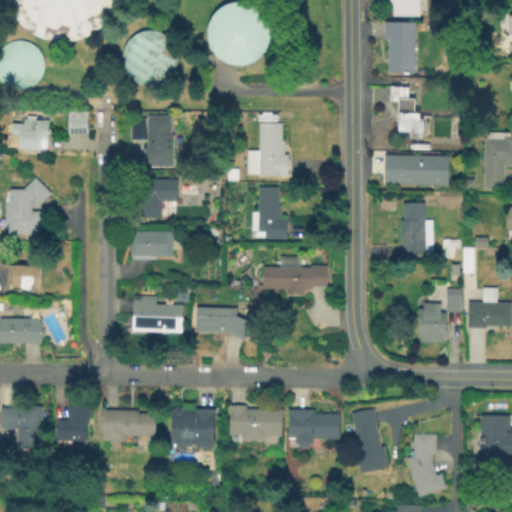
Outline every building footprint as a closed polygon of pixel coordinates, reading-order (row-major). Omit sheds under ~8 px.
[(23,28),(40,37),(58,40),(79,37),(97,27),(110,11),(114,0),(2,0),(10,15),(23,28)] [(227,62),(237,64),(247,62),(256,57),(263,50),(267,41),(269,31),(267,22),(262,13),(255,6),(246,2),(236,0),(226,2),(216,8),(209,17),(206,27),(206,38),(210,48),(217,57),(227,62)] [(416,0),(416,17),(387,17),(387,0),(416,0)] [(412,76),(385,75),(386,40),(381,40),(381,23),(413,23),(412,76)] [(138,83),(148,84),(156,82),(164,78),(170,72),(174,64),(175,55),(173,47),(169,39),(163,33),(155,29),(146,28),(137,30),(128,35),(122,43),(119,52),(120,62),(123,71),(130,78),(138,83)] [(8,86),(17,87),(24,86),(31,83),(37,78),(40,71),(42,64),(41,56),(37,49),(32,44),(25,40),(18,39),(9,40),(2,44),(0,46),(0,79),(1,81),(8,86)] [(394,133),(396,102),(387,101),(387,87),(406,87),(405,101),(411,101),(410,115),(429,116),(427,149),(403,148),(404,134),(394,133)] [(85,135),(65,135),(66,113),(85,113),(85,135)] [(38,151),(16,151),(15,123),(21,123),(21,116),(33,116),(33,122),(45,122),(46,142),(38,142),(38,151)] [(170,169),(140,169),(140,152),(144,152),(144,141),(126,142),(126,120),(167,120),(167,136),(170,136),(170,169)] [(286,179),(257,179),(257,175),(244,175),(244,152),(255,153),(256,125),(280,125),(279,157),(287,157),(286,179)] [(502,191),(481,191),(481,141),(484,141),(484,134),(508,134),(508,138),(511,138),(511,168),(502,169),(502,191)] [(445,186),(380,185),(381,157),(445,158),(445,186)] [(238,168),(239,179),(228,179),(228,168),(238,168)] [(29,204),(29,213),(39,213),(39,238),(6,237),(6,227),(1,227),(1,205),(6,206),(6,190),(20,191),(32,178),(49,194),(35,209),(29,204)] [(158,219),(135,218),(137,179),(175,181),(174,203),(159,202),(158,219)] [(472,181),(472,191),(462,191),(462,181),(472,181)] [(285,240),(249,239),(250,212),(256,213),(257,187),(278,188),(277,222),(285,222),(285,240)] [(398,256),(396,222),(400,222),(400,205),(421,204),(423,254),(398,256)] [(170,258),(127,257),(127,231),(170,231),(170,258)] [(461,239),(460,248),(455,248),(454,258),(454,257),(442,257),(443,238),(461,239)] [(471,248),(471,239),(487,239),(487,248),(471,248)] [(470,274),(460,274),(460,250),(471,250),(470,274)] [(323,286),(309,286),(309,291),(301,291),(301,297),(282,297),(282,290),(260,290),(260,268),(278,268),(278,256),(299,256),(299,268),(324,268),(323,286)] [(457,277),(448,277),(449,266),(457,266),(457,277)] [(37,291),(5,290),(6,267),(37,268),(37,291)] [(509,327),(483,327),(483,330),(465,329),(465,302),(479,302),(479,289),(495,289),(495,303),(509,303),(509,327)] [(458,313),(443,313),(443,290),(459,290),(458,313)] [(180,335),(128,333),(130,295),(154,296),(154,305),(181,306),(180,335)] [(443,344),(414,343),(415,311),(420,311),(420,304),(434,304),(434,315),(443,316),(443,344)] [(223,334),(193,334),(193,309),(235,309),(235,319),(252,328),(243,345),(223,334)] [(39,345),(0,345),(0,319),(39,320),(39,345)] [(85,442),(53,441),(53,421),(65,422),(66,402),(86,403),(85,442)] [(13,451),(13,431),(0,430),(0,408),(11,408),(12,404),(42,405),(41,437),(36,437),(36,452),(13,451)] [(275,444),(238,444),(238,437),(227,437),(227,407),(243,407),(243,411),(280,411),(280,438),(275,438),(275,444)] [(386,469),(357,475),(352,454),(357,453),(348,413),(372,408),(376,425),(371,426),(376,448),(382,447),(386,469)] [(153,438),(121,437),(121,443),(100,443),(100,409),(136,410),(136,415),(153,416),(153,438)] [(211,451),(194,450),(194,447),(168,446),(169,409),(181,409),(181,413),(211,413),(211,451)] [(310,449),(293,449),(293,440),(286,440),(286,410),(311,411),(310,416),(339,416),(338,441),(310,441),(310,449)] [(511,458),(483,458),(483,435),(477,435),(478,416),(507,417),(506,434),(511,434),(511,458)] [(412,456),(411,436),(433,436),(433,454),(428,454),(428,463),(433,477),(439,475),(444,490),(416,499),(402,459),(412,456)] [(511,504),(503,504),(504,468),(511,468),(511,504)] [(418,511),(418,503),(393,504),(393,511),(418,511)]
